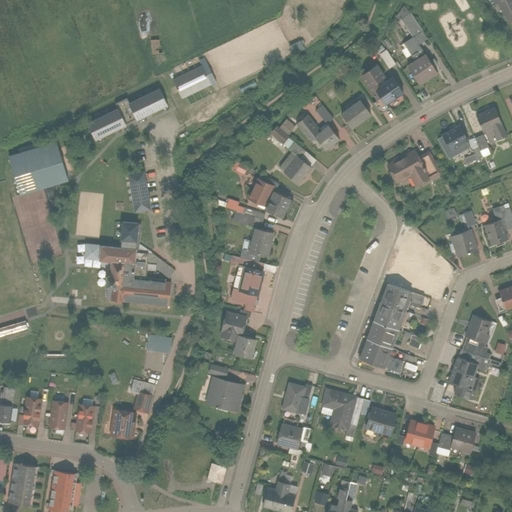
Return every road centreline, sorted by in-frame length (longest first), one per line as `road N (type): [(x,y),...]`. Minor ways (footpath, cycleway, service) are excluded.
road 1 (residential): [(273,354),(315,222),(344,172),(391,136),(511,75)]
road 2 (residential): [(273,354),(419,396),(463,281),(511,260)]
road 3 (residential): [(132,511),(124,482),(107,464),(0,442)]
road 4 (residential): [(230,511),(273,354)]
